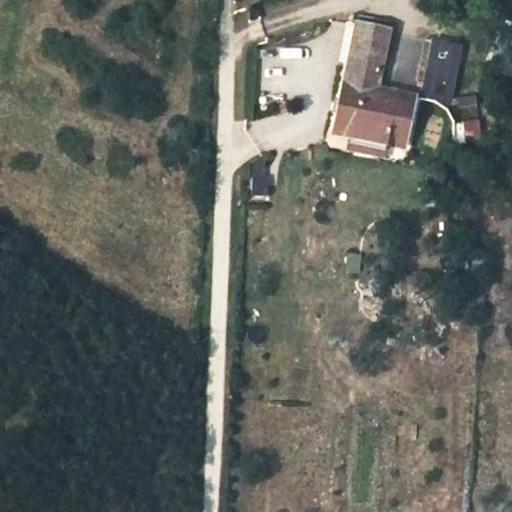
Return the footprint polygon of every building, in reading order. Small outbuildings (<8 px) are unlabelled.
[(389,18),(360,13),(357,24),(387,30),(389,18)] [(387,30),(357,24),(336,136),(404,149),(414,96),(377,89),(387,30)] [(463,48),(435,42),(424,95),(452,101),(463,48)] [(477,116),(476,99),(451,102),(453,119),(477,116)] [(251,165),(251,194),(267,194),(267,165),(251,165)]
